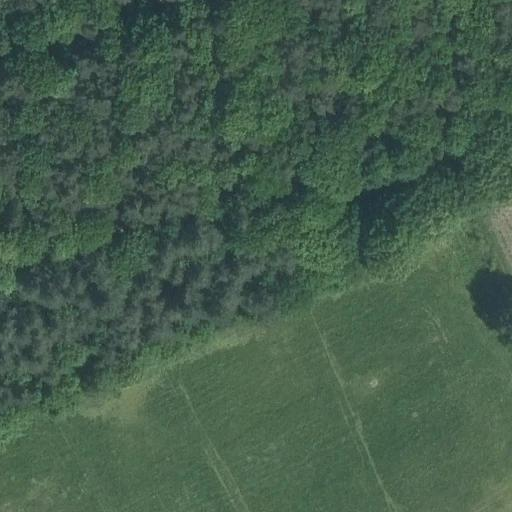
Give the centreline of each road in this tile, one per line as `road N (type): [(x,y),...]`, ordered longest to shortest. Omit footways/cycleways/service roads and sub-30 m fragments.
road 1 (track): [(0,235),(174,177),(408,138),(490,100)]
road 2 (track): [(0,48),(111,0)]
